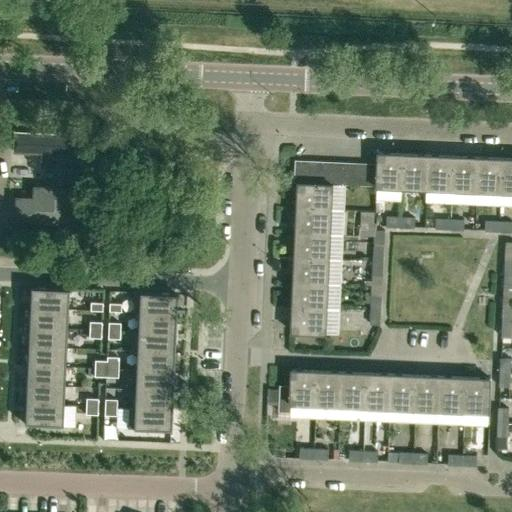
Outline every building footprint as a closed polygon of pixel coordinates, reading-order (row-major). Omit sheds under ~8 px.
[(15,133),(15,151),(39,152),(39,165),(55,165),(55,154),(65,154),(66,134),(15,133)] [(377,185),(377,187),(402,188),(403,153),(379,152),(378,164),(377,185)] [(403,153),(402,188),(427,189),(428,154),(403,153)] [(428,154),(427,189),(451,190),(453,155),(428,154)] [(453,155),(451,190),(476,191),(478,157),(453,155)] [(478,157),(476,191),(501,192),(502,158),(478,157)] [(511,158),(502,158),(501,192),(511,192),(511,158)] [(296,160),(295,181),(299,181),(307,182),(308,161),(296,160)] [(308,161),(307,182),(319,182),(319,161),(308,161)] [(319,161),(319,182),(331,183),(331,162),(319,161)] [(331,162),(331,183),(333,183),(343,184),(343,162),(331,162)] [(343,162),(343,184),(345,184),(354,184),(355,163),(343,162)] [(355,163),(354,184),(366,185),(367,163),(355,163)] [(367,163),(366,185),(377,185),(378,164),(367,163)] [(60,167),(59,181),(77,182),(78,169),(60,167)] [(299,181),(298,207),(332,209),(333,189),(344,189),(345,184),(343,184),(333,183),(331,183),(319,182),(307,182),(299,181)] [(32,184),(32,193),(15,192),(15,204),(32,204),(32,212),(71,212),(71,185),(32,184)] [(376,199),(376,211),(384,212),(385,199),(376,199)] [(298,207),(296,232),(331,233),(332,209),(298,207)] [(387,226),(401,227),(402,217),(387,216),(387,226)] [(401,227),(415,228),(416,218),(402,217),(401,227)] [(436,229),(450,229),(451,219),(437,219),(436,229)] [(450,229),(464,230),(465,220),(451,219),(450,229)] [(486,231),(500,232),(500,222),(486,221),(486,231)] [(500,232),(511,232),(511,222),(500,222),(500,232)] [(296,232),(295,257),(330,258),(331,233),(296,232)] [(384,261),(385,247),(375,246),(374,260),(384,261)] [(295,257),(294,282),(329,283),(330,258),(295,257)] [(383,275),(384,261),(374,260),(374,274),(383,275)] [(294,282),(293,306),(328,308),(329,283),(294,282)] [(30,288),(29,308),(67,309),(68,289),(30,288)] [(139,293),(138,313),(175,315),(176,295),(139,293)] [(381,310),(382,296),(372,296),(371,310),(381,310)] [(102,311),(102,303),(90,302),(90,310),(102,311)] [(121,311),(121,303),(109,303),(109,311),(121,311)] [(293,306),(292,332),(327,333),(328,308),(293,306)] [(29,308),(28,327),(66,329),(67,309),(29,308)] [(511,309),(503,309),(502,323),(511,323),(511,309)] [(381,324),(381,310),(371,310),(371,324),(381,324)] [(138,313),(137,332),(175,334),(175,315),(138,313)] [(101,330),(101,322),(89,321),(89,329),(101,330)] [(120,331),(120,323),(108,322),(108,330),(120,331)] [(511,323),(502,323),(502,337),(511,338),(511,324),(511,323)] [(28,327),(27,346),(65,348),(66,329),(28,327)] [(101,338),(101,330),(89,329),(89,337),(101,338)] [(119,339),(120,331),(108,330),(107,338),(119,339)] [(137,332),(136,351),(174,353),(175,334),(137,332)] [(27,346),(27,365),(64,367),(65,348),(27,346)] [(136,351),(135,370),(173,372),(174,353),(136,351)] [(118,369),(119,357),(107,356),(106,360),(106,368),(118,369)] [(510,359),(501,358),(500,372),(509,372),(510,359)] [(106,368),(106,360),(94,360),(94,368),(106,368)] [(27,365),(26,384),(63,386),(64,367),(27,365)] [(106,376),(106,368),(94,368),(94,376),(106,376)] [(118,377),(118,369),(106,368),(106,376),(118,377)] [(280,385),(279,412),(292,412),(292,404),(316,405),(318,370),(292,369),(291,385),(280,385)] [(135,370),(134,390),(172,391),(173,372),(135,370)] [(318,370),(316,405),(341,406),(342,371),(318,370)] [(342,371),(341,406),(366,407),(367,372),(342,371)] [(367,372),(366,407),(390,408),(392,374),(367,372)] [(509,387),(509,372),(500,372),(499,386),(509,387)] [(392,374),(390,408),(415,409),(416,375),(392,374)] [(416,375),(415,409),(439,410),(441,376),(416,375)] [(441,376),(439,410),(464,411),(465,377),(441,376)] [(465,377),(464,411),(490,412),(491,378),(465,377)] [(26,384),(25,404),(62,405),(63,386),(26,384)] [(134,390),(133,409),(171,411),(172,391),(134,390)] [(98,406),(98,398),(86,398),(86,406),(98,406)] [(116,407),(117,399),(105,399),(104,407),(116,407)] [(25,404),(24,424),(61,425),(62,405),(25,404)] [(97,414),(98,406),(86,406),(85,414),(97,414)] [(116,415),(116,407),(104,407),(104,415),(116,415)] [(507,408),(499,408),(498,408),(498,421),(506,421),(507,408)] [(133,409),(132,429),(170,431),(171,411),(133,409)] [(350,409),(349,418),(368,418),(368,409),(350,409)] [(505,436),(506,421),(498,421),(497,436),(505,436)] [(301,448),(300,458),(314,458),(315,449),(301,448)] [(329,449),(315,449),(314,458),(328,459),(329,449)] [(349,460),(363,461),(364,451),(350,450),(349,460)] [(363,461),(377,461),(378,451),(364,451),(363,461)] [(400,462),(412,463),(413,453),(400,452),(400,462)] [(412,463),(428,464),(429,453),(413,453),(412,463)] [(447,464),(462,465),(462,455),(448,454),(447,464)] [(462,465),(476,466),(476,455),(462,455),(462,465)]
